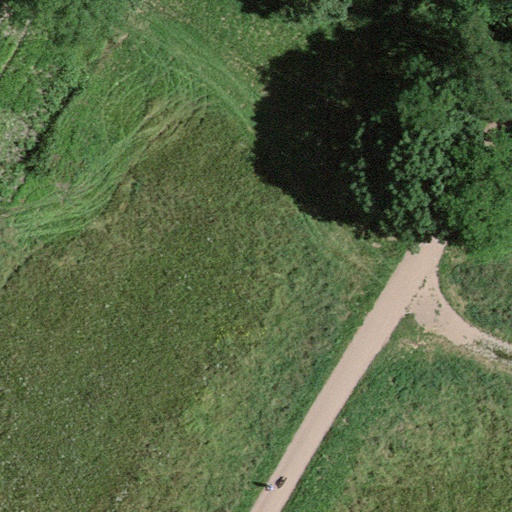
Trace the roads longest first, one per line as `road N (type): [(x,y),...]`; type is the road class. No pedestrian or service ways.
road 1 (track): [(278,511),(511,118)]
road 2 (track): [(511,352),(391,311)]
